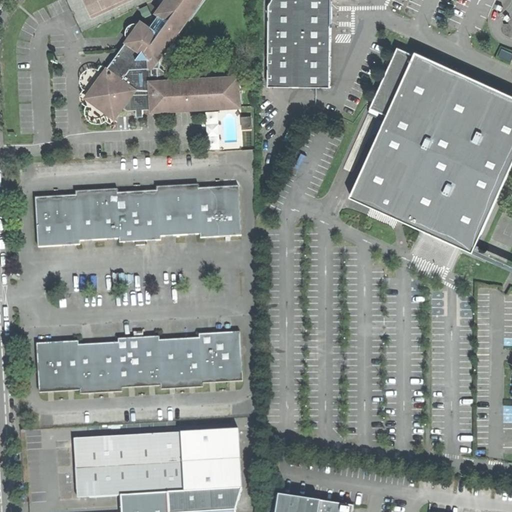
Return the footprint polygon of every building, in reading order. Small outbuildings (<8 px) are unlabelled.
[(127,37),(129,38),(126,41),(132,45),(128,50),(122,46),(106,69),(108,70),(112,65),(116,68),(113,73),(122,79),(129,69),(159,68),(158,62),(172,42),(169,40),(178,28),(181,30),(201,0),(164,0),(157,12),(158,13),(149,26),(141,20),(139,22),(137,22),(133,22),(130,23),(127,26),(126,29),(126,33),(127,37)] [(271,0),(268,6),(267,87),(330,88),(331,21),(330,0),(271,0)] [(124,43),(122,46),(128,50),(132,45),(126,41),(124,43)] [(511,98),(398,48),(371,108),(388,117),(351,198),(444,239),(473,252),(511,167),(511,98)] [(87,97),(116,118),(123,107),(128,107),(128,110),(137,110),(137,114),(144,114),(144,110),(153,109),(153,111),(242,107),(240,77),(165,81),(159,81),(159,68),(129,69),(122,79),(113,73),(116,68),(112,65),(108,70),(106,69),(87,97)] [(210,149),(221,148),(219,112),(208,112),(210,149)] [(39,226),(39,246),(81,245),(81,240),(119,239),(120,242),(137,241),(137,245),(146,245),(146,241),(161,240),(161,235),(201,234),(201,238),(241,236),(240,186),(233,187),(233,188),(227,189),(227,187),(212,188),(212,189),(206,190),(206,188),(199,189),(199,185),(192,185),(192,187),(186,187),(186,185),(171,186),(171,188),(165,188),(165,186),(158,186),(158,191),(152,191),(152,193),(145,193),(145,191),(133,192),(133,194),(127,194),(126,192),(119,193),(119,189),(112,189),(112,191),(104,191),(104,190),(92,190),(92,192),(85,192),(85,190),(76,191),(76,196),(71,196),(71,197),(64,198),(64,196),(51,196),(51,198),(45,198),(45,196),(37,197),(38,217),(40,217),(40,222),(40,226),(39,226)] [(78,341),(38,343),(39,362),(41,362),(41,368),(41,373),(40,373),(40,393),(48,392),(48,391),(55,390),(55,392),(68,391),(68,389),(74,389),(74,391),(82,390),(82,394),(88,394),(88,392),(95,392),(95,394),(108,393),(108,391),(115,391),(115,392),(122,392),(122,387),(128,387),(128,386),(135,385),(135,387),(146,387),(146,385),(153,385),(153,386),(162,385),(162,389),(169,389),(169,388),(189,387),(189,386),(196,386),(196,387),(204,387),(204,383),(210,382),(210,380),(216,380),(216,382),(228,381),(228,379),(236,379),(236,381),(243,381),(240,332),(198,334),(198,338),(160,340),(160,336),(143,337),(143,333),(133,334),(134,338),(118,338),(118,343),(79,345),(78,341)] [(76,469),(78,498),(197,491),(196,475),(184,476),(182,433),(75,439),(76,469)] [(275,511),(353,511),(354,506),(278,495),(275,511)]
